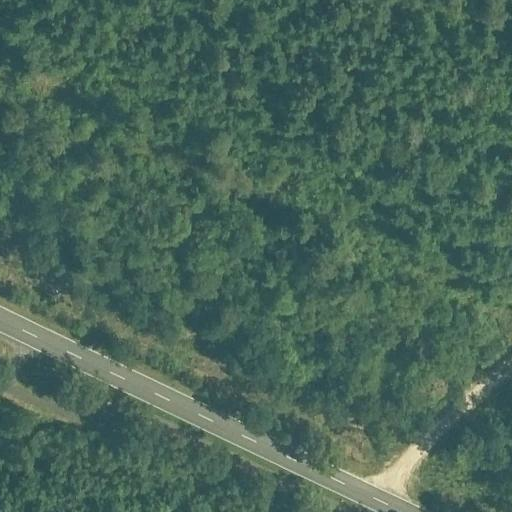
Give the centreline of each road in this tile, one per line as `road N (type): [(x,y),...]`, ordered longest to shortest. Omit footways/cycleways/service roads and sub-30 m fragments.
road 1 (secondary): [(404,511),(0,317)]
road 2 (track): [(387,503),(421,454),(511,369)]
